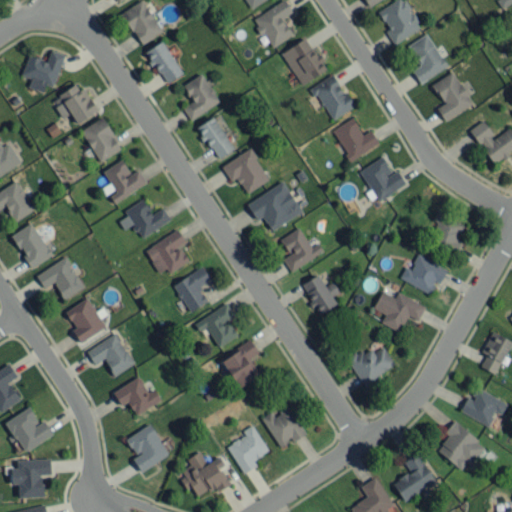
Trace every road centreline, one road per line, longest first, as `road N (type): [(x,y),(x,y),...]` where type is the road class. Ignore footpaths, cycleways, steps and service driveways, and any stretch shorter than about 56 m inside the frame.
road 1 (residential): [(0,39),(38,16),(66,16),(83,33),(356,447)]
road 2 (residential): [(511,231),(438,369),(402,411),(254,511)]
road 3 (residential): [(327,0),(429,154),(511,214)]
road 4 (residential): [(0,285),(84,413),(103,487),(143,511)]
